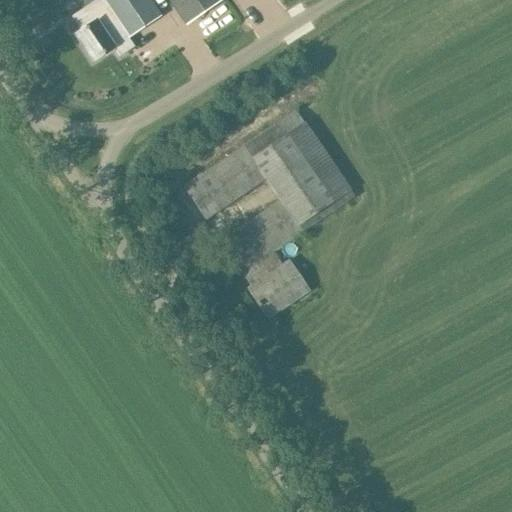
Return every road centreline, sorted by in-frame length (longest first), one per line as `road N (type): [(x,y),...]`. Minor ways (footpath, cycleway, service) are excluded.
road 1 (unclassified): [(303,511),(66,163)]
road 2 (unclassified): [(66,163),(331,0)]
